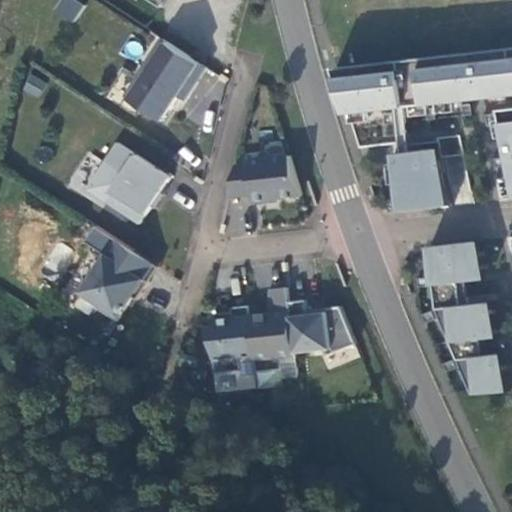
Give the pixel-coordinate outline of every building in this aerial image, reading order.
[(73,24),(84,4),(76,0),(59,0),(52,12),(73,24)] [(187,99),(209,67),(165,39),(128,95),(165,120),(181,95),(187,99)] [(350,112),(511,94),(511,47),(336,67),(350,112)] [(511,108),(502,110),(511,160),(511,108)] [(172,176),(120,142),(107,162),(126,174),(109,202),(142,223),(154,205),(162,192),(172,176)] [(448,180),(442,148),(395,154),(399,185),(448,180)] [(271,199),(304,194),(291,155),(252,160),(251,164),(238,165),(230,196),(254,194),(255,203),(271,201),(271,199)] [(453,204),(448,180),(399,185),(402,210),(453,204)] [(167,194),(162,192),(154,205),(158,208),(167,194)] [(151,281),(161,266),(136,250),(98,225),(88,240),(109,254),(85,291),(104,304),(101,307),(120,320),(135,296),(139,299),(151,281)] [(487,272),(481,240),(430,246),(441,306),(472,394),(510,391),(503,353),(484,357),(481,338),(499,335),(493,301),(477,302),(467,275),(487,272)] [(252,315),(257,356),(259,371),(283,368),(282,356),(297,354),(297,351),(291,302),(289,286),(274,288),(276,312),(252,315)] [(308,299),(291,302),(297,351),(326,349),(328,356),(358,343),(353,330),(347,316),(343,306),(325,308),(326,311),(310,313),(308,299)] [(257,356),(252,315),(251,305),(234,307),(235,311),(218,313),(219,325),(212,326),(217,373),(243,370),(242,357),(257,356)]
